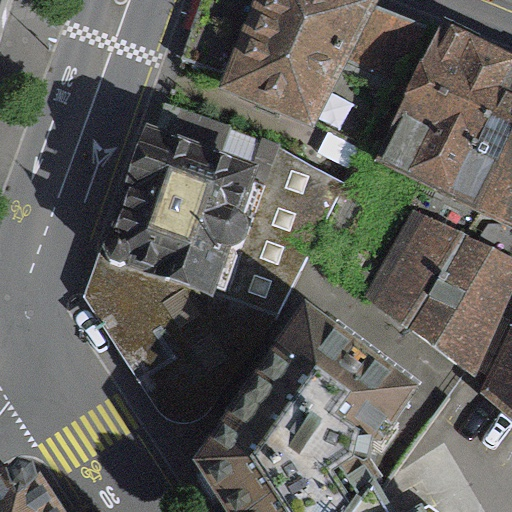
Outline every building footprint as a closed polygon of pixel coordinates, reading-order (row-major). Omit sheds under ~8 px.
[(0,0),(0,131),(34,32),(45,0),(0,0)] [(378,13),(346,0),(220,0),(188,77),(327,135),(354,71),(378,13)] [(433,40),(378,13),(354,71),(409,92),(433,40)] [(511,122),(511,73),(433,40),(409,92),(381,155),(477,200),(511,122)] [(332,159),(159,101),(107,252),(280,311),(332,159)] [(511,122),(477,200),(511,215),(511,122)] [(511,283),(511,249),(417,208),(375,294),(470,370),(511,283)] [(107,252),(91,302),(159,414),(206,422),(280,311),(107,252)] [(433,376),(310,286),(208,454),(243,511),(348,511),(387,454),(433,376)] [(511,334),(491,394),(511,407),(511,334)] [(425,511),(387,454),(348,511),(425,511)] [(0,511),(66,511),(39,465),(0,488),(0,511)]
